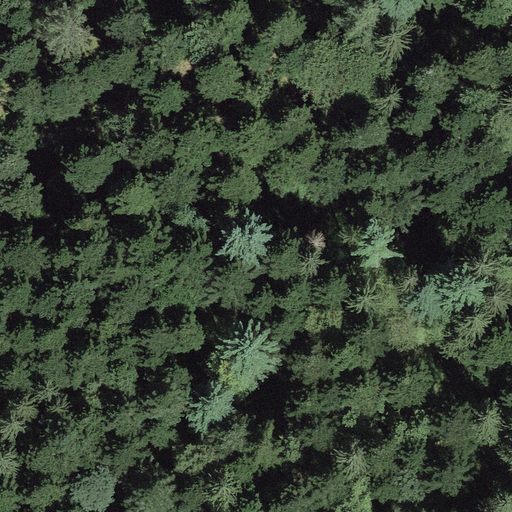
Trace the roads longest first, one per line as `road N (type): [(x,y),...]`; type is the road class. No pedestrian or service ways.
road 1 (track): [(475,0),(411,76),(363,101),(173,137),(42,143),(0,136)]
road 2 (track): [(511,325),(356,445),(240,511)]
